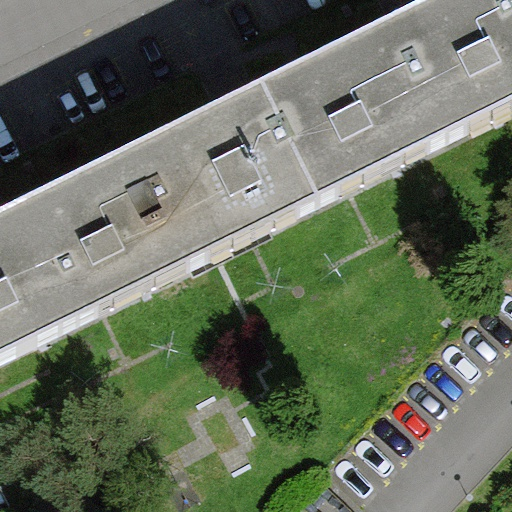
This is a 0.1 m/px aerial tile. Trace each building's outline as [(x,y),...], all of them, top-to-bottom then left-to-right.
[(511,0),(456,0),(433,12),(404,26),(457,135),(511,108),(511,0)] [(457,135),(404,26),(273,90),(327,199),(457,135)] [(327,199),(273,90),(216,118),(144,153),(197,263),(211,256),(215,254),(218,253),(327,199)] [(197,263),(144,153),(13,217),(67,326),(197,263)] [(0,359),(67,326),(13,217),(0,223),(0,359)]
